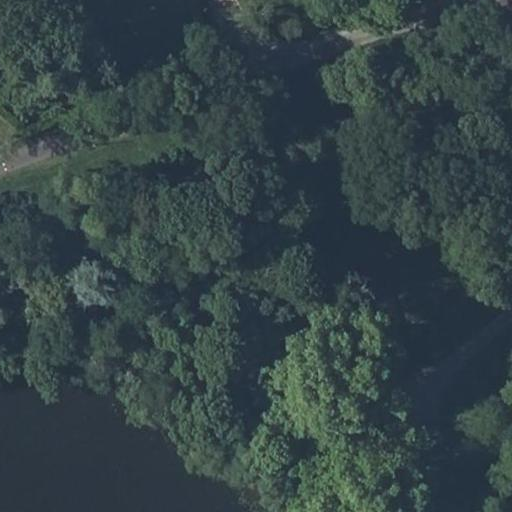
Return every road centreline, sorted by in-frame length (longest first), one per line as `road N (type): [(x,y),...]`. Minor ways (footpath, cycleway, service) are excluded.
road 1 (residential): [(485,0),(3,165)]
road 2 (track): [(408,383),(460,361),(511,321)]
